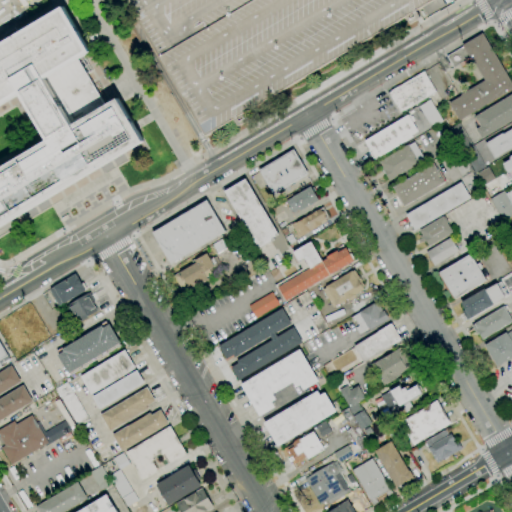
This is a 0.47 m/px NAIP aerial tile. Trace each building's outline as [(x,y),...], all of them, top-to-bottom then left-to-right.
[(432,0),(416,10),(421,18),(409,25),(405,17),(384,29),(245,112),(249,120),(238,126),(234,119),(206,135),(134,14),(125,0),(432,0)] [(143,141),(0,227),(0,169),(49,140),(21,93),(0,105),(0,44),(63,6),(90,52),(78,59),(106,105),(106,106),(118,99),(143,141)] [(511,89),(459,121),(449,104),(461,96),(460,95),(484,80),(471,58),(470,59),(470,58),(453,67),(452,67),(447,59),(448,59),(447,56),(463,47),(462,45),(482,34),(511,84),(511,89)] [(401,113),(388,93),(423,72),(435,92),(401,113)] [(511,121),(481,139),(476,130),(480,127),(474,117),(511,94),(511,121)] [(432,128),(419,107),(429,100),(443,122),(432,128)] [(374,161),(368,151),(370,150),(364,141),(407,115),(419,134),(374,161)] [(462,178),(447,154),(459,147),(449,130),(459,123),(472,146),(473,145),(486,167),(475,174),(473,171),(462,178)] [(511,149),(494,160),(485,144),(502,133),(503,134),(511,128),(511,149)] [(389,182),(378,163),(408,145),(409,145),(414,142),(424,159),(418,162),(419,163),(389,182)] [(274,195),(259,171),(293,150),(308,174),(274,195)] [(511,155),(509,157),(510,159),(502,164),(510,177),(511,175),(511,155)] [(404,207),(393,188),(433,164),(438,173),(440,172),(445,181),(444,182),(444,183),(404,207)] [(481,185),(493,179),(488,168),(476,173),(481,185)] [(259,249),(224,192),(245,179),(279,234),(273,238),(275,240),(259,249)] [(415,231),(405,216),(461,183),(470,198),(415,231)] [(300,211),(292,197),(310,186),(319,200),(300,211)] [(503,192),(505,194),(511,190),(511,216),(503,222),(490,199),(503,192)] [(171,264),(152,233),(207,200),(225,231),(171,264)] [(302,236),(295,224),(313,213),(312,213),(320,209),(322,208),(328,217),(326,218),(327,220),(323,222),(324,223),(321,225),(321,226),(311,231),(302,236)] [(428,247),(425,241),(423,242),(421,238),(423,237),(419,231),(443,217),(452,233),(428,247)] [(219,256),(212,245),(234,231),(241,242),(219,256)] [(434,266),(426,252),(450,238),(458,251),(434,266)] [(330,275),(286,301),(278,288),(276,289),(274,286),(302,269),(299,265),(297,266),(296,264),(298,263),(292,252),(310,241),(322,261),(330,275)] [(322,261),(326,259),(325,257),(337,251),(338,252),(345,248),(353,261),(330,275),(322,261)] [(183,293),(173,276),(179,272),(195,263),(194,261),(206,253),(210,260),(216,256),(221,265),(218,267),(219,268),(211,272),(213,274),(207,278),(208,280),(200,285),(198,281),(188,287),(190,290),(183,293)] [(454,299),(439,273),(470,254),(486,281),(454,299)] [(333,308),(322,290),(326,288),(325,287),(352,271),(352,272),(354,270),(358,277),(359,276),(362,281),(359,282),(363,289),(354,294),(355,296),(346,301),(346,300),(336,306),(333,308)] [(59,306),(50,290),(53,287),(75,274),(85,291),(59,306)] [(470,319),(468,315),(468,316),(460,303),(484,289),(485,291),(496,284),(505,299),(470,319)] [(256,318),(249,306),(272,292),(279,304),(256,318)] [(79,321),(78,319),(78,320),(76,318),(74,320),(66,307),(87,294),(89,293),(95,302),(94,303),(97,308),(95,309),(97,311),(79,321)] [(359,334),(355,328),(359,326),(356,320),(353,321),(351,318),(359,313),(359,312),(374,303),(374,304),(377,303),(382,312),(384,310),(389,318),(369,330),(368,328),(365,330),(365,331),(359,334)] [(511,322),(482,340),(478,334),(476,335),(471,326),(506,305),(508,309),(505,311),(511,322)] [(238,381),(231,367),(238,363),(236,361),(272,340),(269,336),(234,357),(233,355),(226,359),(218,346),(282,308),(291,324),(275,333),(277,337),(293,327),(302,343),(238,381)] [(70,374),(69,373),(68,374),(57,355),(58,354),(56,351),(61,348),(62,349),(102,326),(101,324),(106,322),(108,325),(109,324),(120,343),(119,344),(120,345),(70,374)] [(363,363),(357,353),(355,354),(352,348),(354,347),(354,346),(377,332),(391,323),(401,340),(363,363)] [(511,357),(497,367),(484,346),(506,333),(506,334),(511,330),(511,357)] [(0,367),(0,342),(10,359),(1,365),(2,366),(0,367)] [(383,386),(370,364),(374,362),(375,363),(400,348),(400,349),(403,348),(408,357),(414,368),(383,386)] [(260,417),(241,385),(300,349),(319,381),(303,391),(300,385),(296,388),(293,383),(273,395),(276,400),(272,402),(275,407),(260,417)] [(91,395),(80,376),(124,350),(135,368),(91,395)] [(0,371),(11,365),(21,382),(0,394),(0,371)] [(99,409),(92,397),(136,370),(144,383),(99,409)] [(348,408),(348,407),(349,407),(343,396),(341,397),(332,382),(343,375),(349,384),(347,385),(349,388),(351,387),(352,389),(358,386),(366,398),(357,403),(362,410),(353,416),(348,408)] [(79,427),(56,389),(67,382),(90,420),(79,427)] [(0,420),(0,398),(23,385),(33,401),(0,420)] [(399,407),(390,392),(399,386),(401,390),(405,387),(407,391),(416,385),(421,393),(399,407)] [(110,432),(100,415),(147,387),(155,401),(147,406),(148,409),(126,422),(110,432)] [(36,407),(33,402),(56,390),(58,394),(36,407)] [(277,447),(263,423),(317,391),(320,395),(325,393),(336,412),(277,447)] [(414,446),(400,422),(436,400),(450,424),(414,446)] [(353,416),(364,435),(356,441),(353,442),(346,431),(350,429),(341,412),(348,408),(353,416)] [(122,452),(112,435),(128,426),(150,413),(151,415),(160,410),(169,424),(122,452)] [(353,416),(361,430),(372,423),(364,410),(353,416)] [(11,465),(1,448),(5,446),(4,444),(2,446),(0,442),(0,428),(14,421),(16,424),(32,415),(36,423),(49,443),(11,465)] [(49,444),(49,443),(36,423),(38,421),(45,432),(65,421),(71,431),(49,444)] [(322,437),(315,427),(324,421),(331,431),(322,437)] [(142,480),(126,452),(170,426),(187,454),(170,464),(164,454),(163,455),(161,453),(153,458),(154,460),(152,461),(158,471),(142,480)] [(437,463),(428,448),(429,448),(425,441),(446,429),(449,435),(451,434),(455,440),(454,441),(455,444),(458,442),(462,448),(437,463)] [(294,464),(292,461),(290,463),(287,459),(290,457),(289,456),(286,457),(282,450),(293,444),(292,443),(294,442),(294,441),(299,438),(300,440),(313,432),(324,450),(308,459),(307,457),(296,463),(294,464)] [(364,435),(371,447),(362,452),(356,441),(364,435)] [(397,490),(395,486),(374,451),(391,441),(409,471),(410,470),(414,478),(401,486),(402,487),(397,490)] [(339,462),(334,453),(347,445),(352,455),(339,462)] [(120,470),(113,459),(123,452),(130,463),(120,470)] [(373,505),(352,470),(372,458),(393,494),(388,496),(385,492),(375,498),(378,502),(373,505)] [(328,505),(326,501),(320,505),(304,479),(333,462),(333,463),(336,461),(342,470),(338,472),(350,492),(328,505)] [(100,489),(90,472),(101,465),(112,483),(100,489)] [(168,506),(156,485),(188,465),(201,486),(168,506)] [(108,476),(122,498),(133,492),(119,470),(108,476)] [(64,511),(36,511),(35,509),(36,509),(35,507),(77,482),(87,498),(64,511)] [(207,511),(180,511),(176,504),(203,488),(214,508),(207,511)] [(127,507),(122,498),(133,492),(133,491),(138,500),(127,507)] [(77,511),(106,495),(116,511),(77,511)] [(328,511),(348,500),(350,505),(358,500),(364,511),(362,511),(328,511)]
